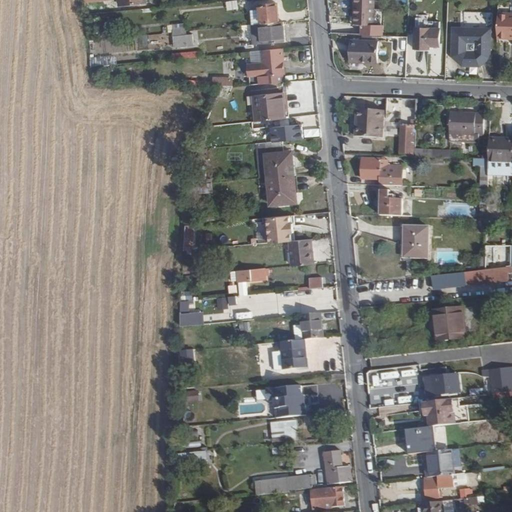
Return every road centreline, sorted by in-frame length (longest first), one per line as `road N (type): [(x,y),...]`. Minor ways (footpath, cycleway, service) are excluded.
road 1 (residential): [(372,511),(328,86)]
road 2 (residential): [(511,93),(328,86)]
road 3 (unknown): [(357,364),(511,356)]
